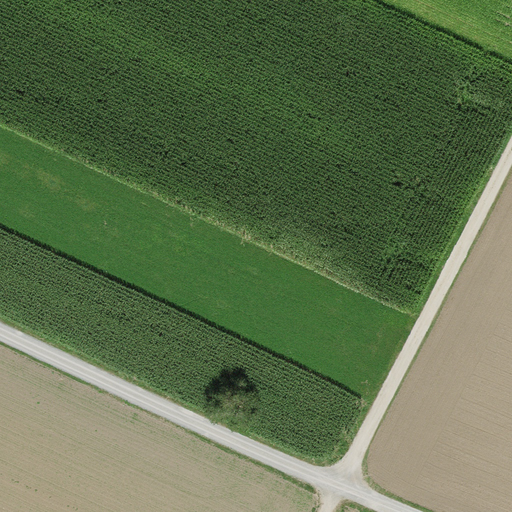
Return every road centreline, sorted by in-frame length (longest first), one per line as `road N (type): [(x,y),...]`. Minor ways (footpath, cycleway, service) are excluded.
road 1 (track): [(511,148),(335,487),(399,511)]
road 2 (track): [(323,511),(335,487),(0,332)]
